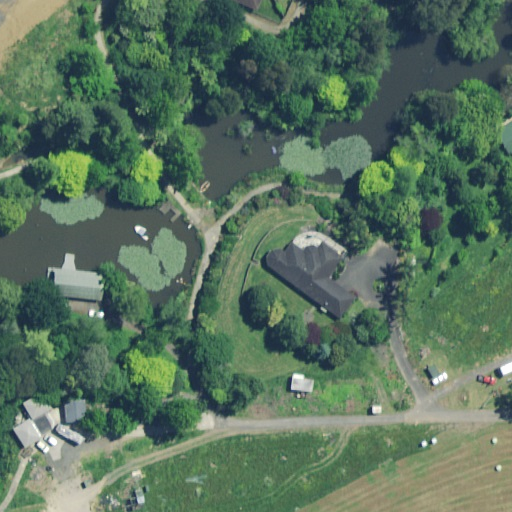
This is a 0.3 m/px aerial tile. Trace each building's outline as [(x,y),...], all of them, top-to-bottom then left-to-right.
[(232,0),(255,10),(259,0),(232,0)] [(511,154),(511,124),(495,135),(509,157),(511,154)] [(345,254),(317,233),(302,254),(289,244),(281,255),(273,249),(261,266),(338,321),(354,300),(326,280),(345,254)] [(103,275),(48,271),(46,298),(101,302),(103,275)] [(302,376),(290,376),(289,392),(309,393),(309,382),(301,381),(302,376)] [(49,411),(40,395),(21,405),(29,422),(49,411)] [(38,440),(27,422),(11,432),(23,449),(38,440)]
